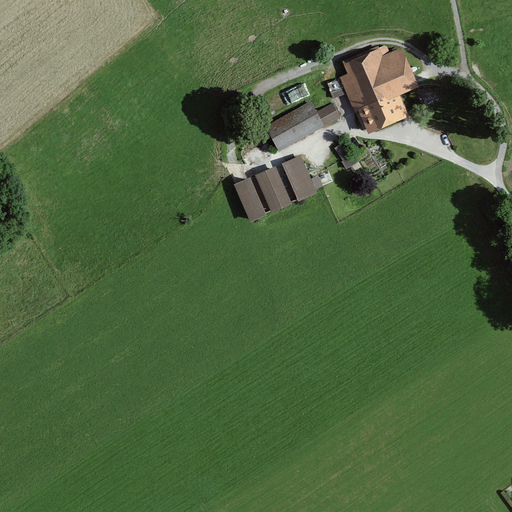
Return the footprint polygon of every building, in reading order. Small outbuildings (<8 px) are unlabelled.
[(364,130),(401,114),(393,96),(415,86),(400,52),(382,60),(377,49),(345,63),(349,74),(327,83),(331,93),(354,84),(367,115),(360,119),(364,130)] [(310,103),(267,127),(279,149),(339,116),(333,105),(316,114),(310,103)] [(335,148),(343,159),(349,155),(341,144),(335,148)] [(343,162),(347,168),(358,161),(354,154),(343,162)] [(284,165),(298,199),(314,192),(300,158),(284,165)] [(258,176),(273,210),(288,203),(274,169),(258,176)] [(264,214),(249,180),(236,186),(251,219),(264,214)]
